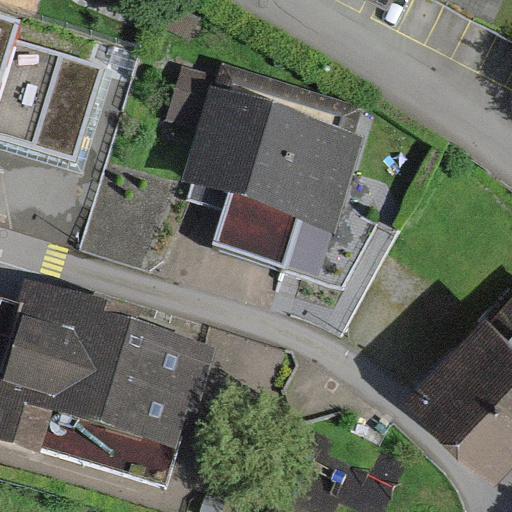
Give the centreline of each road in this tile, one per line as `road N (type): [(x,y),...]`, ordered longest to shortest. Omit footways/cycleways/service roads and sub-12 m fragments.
road 1 (residential): [(0,244),(312,345),(386,394),(501,511)]
road 2 (residential): [(511,152),(261,0)]
